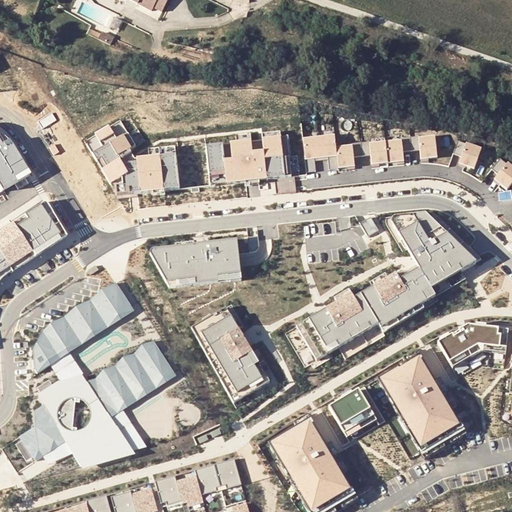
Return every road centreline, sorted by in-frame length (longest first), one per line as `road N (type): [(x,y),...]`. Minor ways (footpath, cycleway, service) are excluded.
road 1 (residential): [(96,249),(138,231),(425,200),(452,207),(511,261)]
road 2 (residential): [(0,416),(10,397),(7,335),(15,306),(96,249)]
